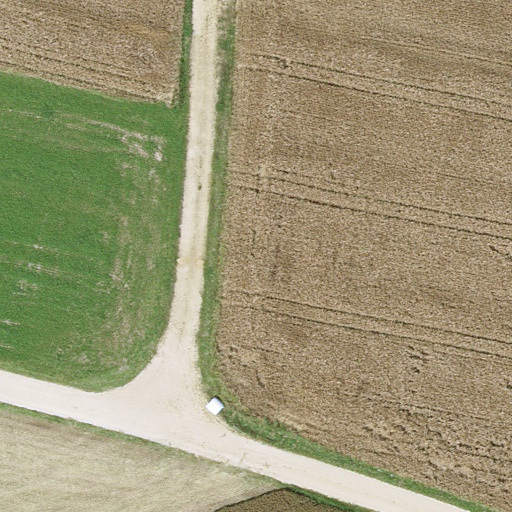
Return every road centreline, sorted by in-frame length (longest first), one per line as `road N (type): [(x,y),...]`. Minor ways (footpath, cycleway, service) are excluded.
road 1 (track): [(173,431),(205,0)]
road 2 (track): [(0,389),(173,431),(410,511)]
